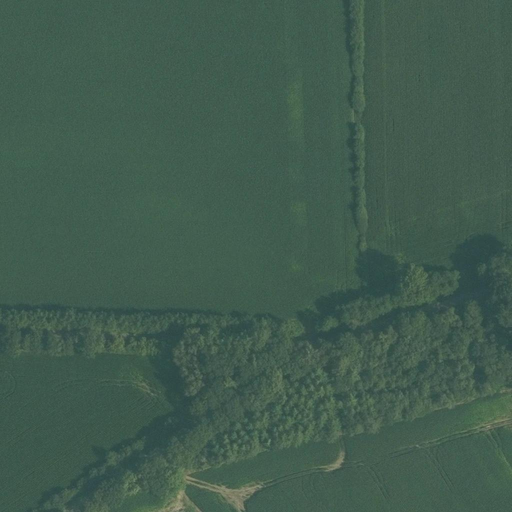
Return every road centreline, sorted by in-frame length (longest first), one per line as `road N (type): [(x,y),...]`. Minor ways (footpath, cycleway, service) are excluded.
road 1 (unclassified): [(303,353),(280,345),(0,334)]
road 2 (tertiary): [(69,511),(303,353)]
road 3 (tertiary): [(303,353),(511,284)]
